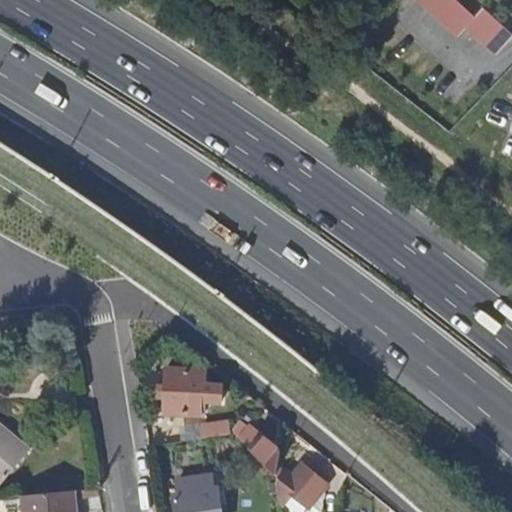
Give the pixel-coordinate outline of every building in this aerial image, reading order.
[(456,0),(415,0),(459,38),(466,29),(497,56),(511,39),(511,34),(485,10),(477,18),(456,0)] [(205,369),(167,368),(167,413),(205,413),(205,398),(220,400),(220,384),(205,383),(205,369)] [(232,429),(275,470),(289,455),(247,414),(232,429)] [(202,421),(204,435),(233,432),(232,418),(202,421)] [(0,489),(27,458),(0,435),(0,489)] [(282,473),(277,468),(276,476),(277,477),(280,504),(285,504),(291,498),(307,510),(326,487),(301,466),(292,478),(286,472),(282,473)] [(174,496),(176,511),(221,511),(217,489),(174,496)] [(27,498),(28,511),(78,511),(77,491),(62,492),(27,498)]
